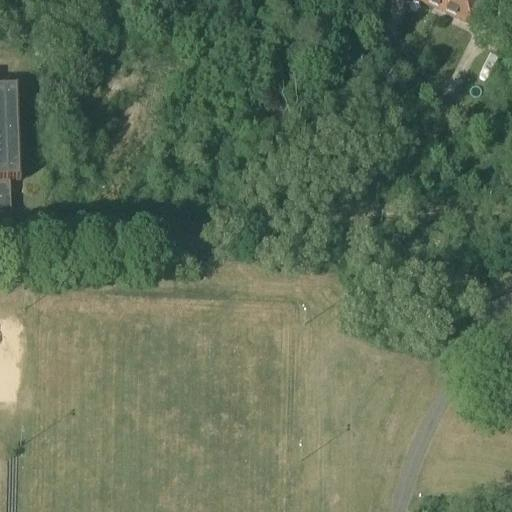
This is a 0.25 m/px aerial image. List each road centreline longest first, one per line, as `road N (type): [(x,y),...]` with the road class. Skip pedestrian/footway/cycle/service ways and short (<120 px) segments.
road 1 (residential): [(399,511),(433,409),(511,288)]
road 2 (residential): [(375,24),(459,112),(511,149)]
